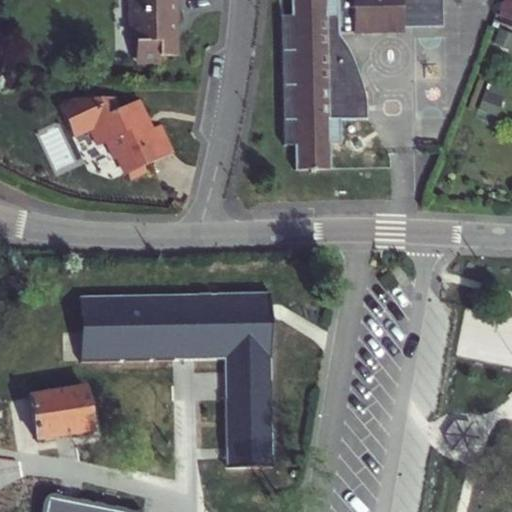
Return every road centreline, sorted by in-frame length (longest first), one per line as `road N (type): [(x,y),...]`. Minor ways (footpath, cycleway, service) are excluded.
road 1 (residential): [(511,237),(337,229),(198,236)]
road 2 (residential): [(198,236),(245,0)]
road 3 (residential): [(198,236),(0,221)]
